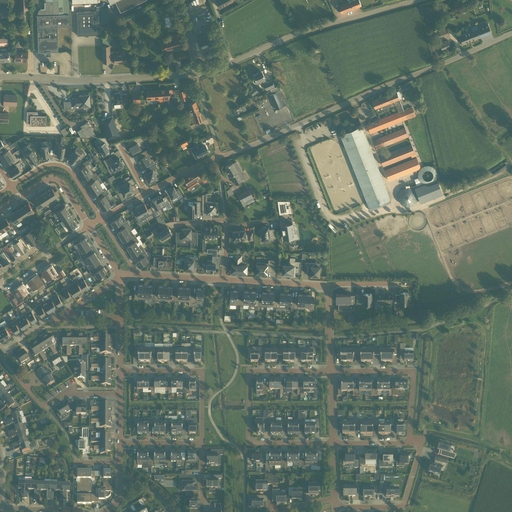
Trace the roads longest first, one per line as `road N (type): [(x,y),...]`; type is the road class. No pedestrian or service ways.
road 1 (unclassified): [(217,157),(511,34)]
road 2 (unclassified): [(231,62),(321,26),(422,0)]
road 3 (unclassified): [(0,75),(196,74)]
road 4 (residential): [(120,370),(202,371),(201,443)]
road 5 (residential): [(408,441),(413,371),(330,371)]
road 6 (residential): [(330,371),(248,371),(250,442)]
road 7 (residential): [(335,507),(402,507),(419,447),(408,441)]
road 8 (residential): [(102,218),(65,166),(41,166),(10,186)]
